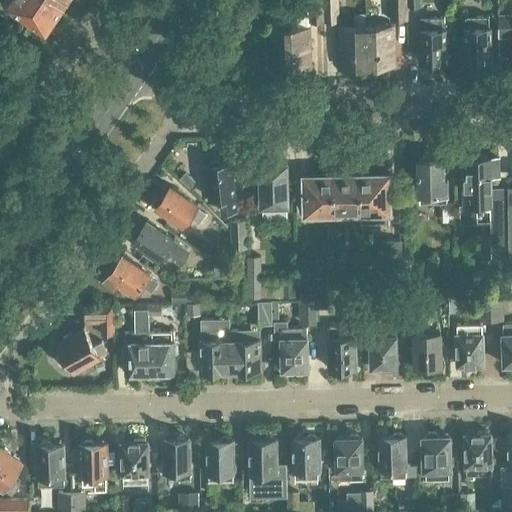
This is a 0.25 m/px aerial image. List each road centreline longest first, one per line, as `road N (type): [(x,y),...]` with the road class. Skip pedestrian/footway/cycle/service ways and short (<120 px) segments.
road 1 (residential): [(0,410),(511,398)]
road 2 (residential): [(511,106),(234,113),(182,99)]
road 3 (residential): [(0,371),(182,99)]
road 4 (primary): [(0,259),(130,69)]
road 5 (residential): [(83,41),(0,161)]
